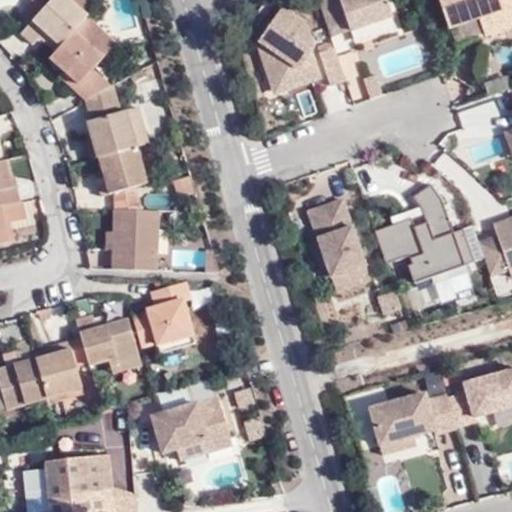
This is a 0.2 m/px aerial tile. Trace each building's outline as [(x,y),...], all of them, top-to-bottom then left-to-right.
[(79,26),(89,15),(71,0),(32,0),(24,9),(34,18),(22,31),(35,42),(37,40),(47,30),(62,45),(79,26)] [(71,0),(89,15),(98,5),(91,0),(71,0)] [(316,0),(327,29),(346,23),(348,30),(390,16),(384,0),(316,0)] [(511,0),(437,0),(452,43),(474,35),(477,45),(507,35),(504,25),(511,22),(511,0)] [(257,41),(271,51),(264,61),(269,77),(285,87),(316,77),(308,54),(306,52),(297,47),(307,34),(303,24),(281,7),(257,41)] [(119,41),(89,15),(79,26),(95,41),(108,52),(119,41)] [(395,30),(390,16),(348,30),(353,45),(395,30)] [(89,99),(114,85),(93,67),(103,56),(91,46),(95,41),(79,26),(62,45),(53,54),(52,57),(65,69),(80,82),(75,87),(89,99)] [(37,40),(53,54),(62,45),(47,30),(37,40)] [(311,45),(307,34),(297,47),(306,52),(311,45)] [(321,79),(310,47),(306,52),(308,54),(316,77),(285,87),(269,77),(264,61),(271,51),(257,41),(252,38),(272,96),(321,79)] [(91,46),(103,56),(108,52),(95,41),(91,46)] [(344,80),(333,47),(317,53),(329,86),(344,80)] [(61,75),(75,87),(80,82),(65,69),(61,75)] [(120,107),(114,85),(89,99),(93,115),(120,107)] [(137,146),(149,143),(138,107),(127,111),(137,146)] [(99,157),(137,146),(127,111),(90,121),(95,140),(99,157)] [(511,129),(503,132),(511,157),(511,129)] [(93,159),(99,157),(95,140),(89,141),(93,159)] [(149,183),(137,146),(99,157),(105,178),(98,180),(104,196),(110,194),(133,188),(149,183)] [(8,176),(3,159),(0,159),(0,206),(20,201),(15,185),(10,186),(8,176)] [(393,220),(374,228),(385,260),(410,252),(413,259),(408,261),(414,279),(432,273),(465,261),(475,258),(463,225),(453,228),(442,195),(431,180),(413,192),(420,203),(423,210),(427,218),(415,223),(412,214),(393,220)] [(133,188),(110,194),(112,209),(141,210),(133,188)] [(20,201),(0,206),(0,243),(13,240),(8,222),(26,218),(22,201),(20,201)] [(393,220),(412,214),(423,210),(420,203),(391,213),(393,220)] [(342,204),(308,216),(331,281),(365,270),(342,204)] [(155,271),(158,211),(141,210),(112,209),(111,232),(110,251),(109,270),(155,271)] [(511,262),(511,217),(494,223),(498,234),(479,241),(484,255),(491,274),(511,267),(509,264),(511,262)] [(472,221),(463,225),(475,258),(484,255),(479,241),(472,221)] [(110,251),(111,232),(103,232),(102,251),(110,251)] [(170,267),(207,266),(207,249),(170,250),(170,267)] [(468,269),(465,261),(432,273),(435,281),(468,269)] [(368,279),(365,270),(331,281),(334,291),(368,279)] [(150,315),(136,320),(144,347),(158,344),(159,347),(196,337),(186,303),(192,302),(187,285),(154,294),(158,310),(160,316),(152,318),(150,315)] [(150,312),(150,315),(152,318),(160,316),(158,310),(150,312)] [(95,319),(80,323),(92,366),(111,360),(113,366),(141,359),(131,321),(111,327),(99,330),(97,325),(95,319)] [(109,322),(97,325),(99,330),(111,327),(109,322)] [(196,337),(159,347),(163,355),(198,345),(196,337)] [(37,360),(48,399),(84,390),(71,343),(53,348),(56,355),(37,360)] [(37,360),(37,359),(0,368),(0,378),(8,409),(48,399),(37,360)] [(141,359),(113,366),(116,374),(144,366),(141,359)] [(449,397),(457,426),(474,421),(472,416),(511,405),(511,369),(462,383),(464,393),(449,397)] [(454,428),(444,394),(425,400),(423,392),(368,408),(378,445),(411,435),(432,429),(433,434),(454,428)] [(216,396),(150,416),(154,428),(159,426),(161,432),(156,434),(161,452),(205,439),(209,451),(231,444),(216,396)] [(449,397),(446,398),(454,427),(457,426),(449,397)] [(511,409),(498,414),(502,426),(511,422),(511,409)] [(414,445),(411,435),(378,445),(380,454),(414,445)] [(115,511),(110,458),(109,456),(48,461),(49,482),(51,511),(115,511)] [(137,511),(135,482),(128,483),(125,457),(110,458),(115,511),(137,511)] [(51,511),(49,482),(34,483),(35,511),(51,511)]
